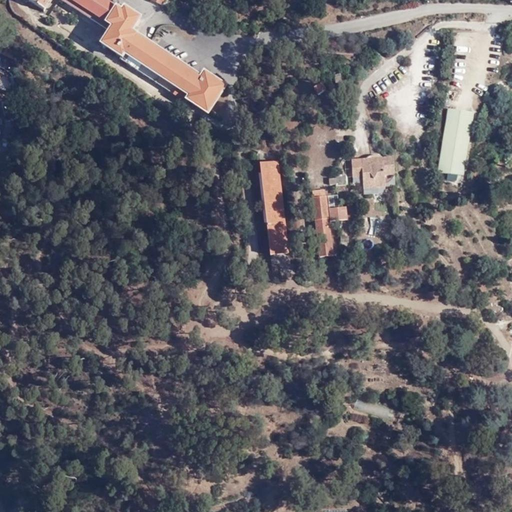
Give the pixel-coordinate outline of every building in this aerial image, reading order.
[(30,0),(30,1),(44,10),(50,0),(67,0),(112,28),(110,32),(101,45),(122,59),(124,55),(189,96),(186,100),(207,114),(224,87),(204,74),(201,79),(130,32),(138,19),(123,10),(121,13),(100,0),(30,0)] [(67,0),(58,0),(110,32),(112,28),(67,0)] [(124,55),(122,59),(120,61),(184,103),(186,100),(189,96),(124,55)] [(325,93),(320,86),(314,90),(318,97),(325,93)] [(463,177),(473,114),(448,110),(438,172),(463,177)] [(362,178),(362,188),(375,188),(375,186),(384,186),(386,186),(389,184),(391,183),(393,181),(394,179),(394,177),(393,159),(384,160),(376,160),(376,163),(372,163),(372,160),(365,161),(351,162),(352,179),(362,178)] [(286,232),(278,166),(274,166),(273,163),(260,164),(268,234),(286,232)] [(312,193),(316,222),(319,221),(320,228),(322,228),(323,231),(317,231),(320,257),(331,256),(326,203),(324,192),(312,193)] [(342,222),(340,209),(329,210),(330,223),(342,222)] [(288,254),(286,232),(268,234),(271,256),(288,254)]
